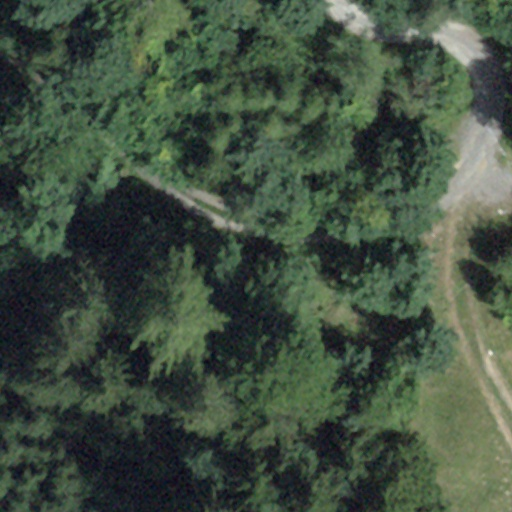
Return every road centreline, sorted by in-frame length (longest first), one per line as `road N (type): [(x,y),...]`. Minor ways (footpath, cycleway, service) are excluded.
road 1 (track): [(0,39),(183,195),(217,214),(257,225),(364,227),(399,220),(455,187),(474,165),(487,94),(482,69),(466,52),(364,19),(339,0)]
road 2 (track): [(474,165),(462,301),(511,420)]
